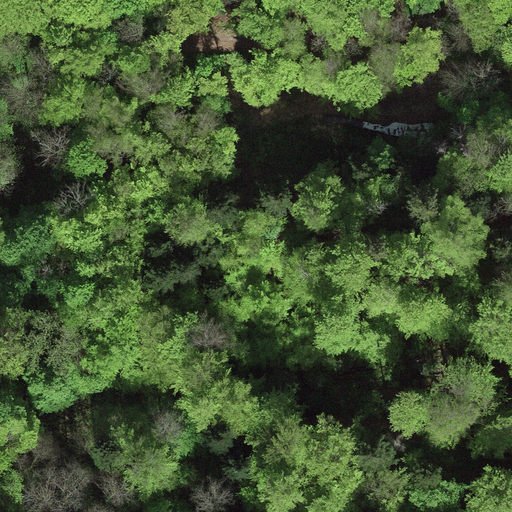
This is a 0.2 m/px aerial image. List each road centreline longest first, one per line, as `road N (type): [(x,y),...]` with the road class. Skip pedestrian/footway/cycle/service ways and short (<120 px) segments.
road 1 (track): [(511,65),(463,68),(384,95),(287,109),(186,163),(89,197),(0,200)]
road 2 (track): [(511,112),(421,80),(286,50),(116,42),(0,9)]
